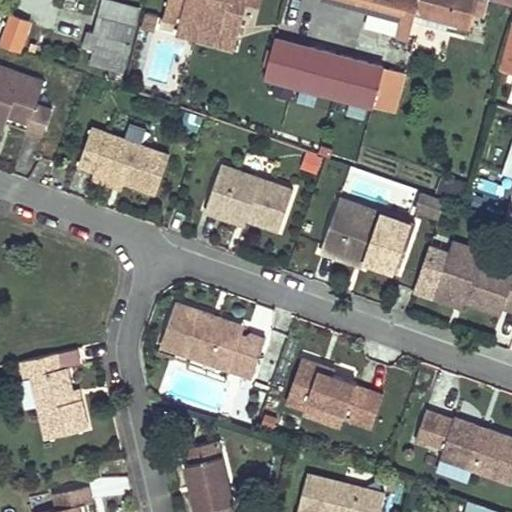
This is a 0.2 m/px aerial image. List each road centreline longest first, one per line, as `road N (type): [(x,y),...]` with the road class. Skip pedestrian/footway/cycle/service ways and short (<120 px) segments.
road 1 (residential): [(143,247),(511,373)]
road 2 (residential): [(147,511),(122,333),(143,247)]
road 3 (residential): [(0,201),(143,247)]
